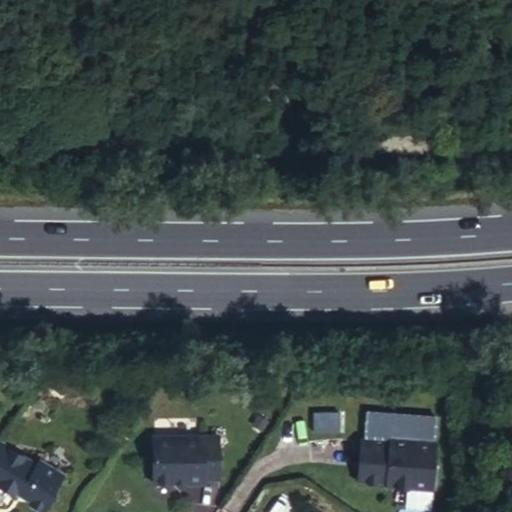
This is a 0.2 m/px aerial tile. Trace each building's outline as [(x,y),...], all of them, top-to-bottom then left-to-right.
[(362,440),(357,440),(362,483),(390,479),(390,482),(412,479),(437,477),(426,380),(360,387),(363,413),(359,413),(362,440)] [(220,475),(220,431),(154,432),(153,480),(172,479),(175,476),(186,475),(186,479),(204,479),(204,475),(220,475)] [(39,459),(0,436),(0,480),(16,490),(21,483),(26,486),(29,498),(44,507),(57,487),(55,485),(65,469),(42,455),(39,459)] [(437,477),(412,479),(414,500),(439,498),(437,477)] [(16,490),(29,498),(26,486),(21,483),(16,490)]
